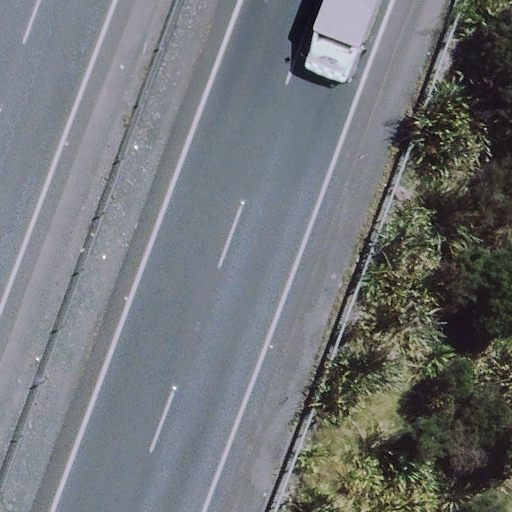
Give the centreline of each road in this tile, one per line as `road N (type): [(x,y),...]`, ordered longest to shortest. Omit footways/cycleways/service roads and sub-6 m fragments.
road 1 (motorway): [(357,0),(165,511)]
road 2 (motorway): [(0,147),(54,0)]
